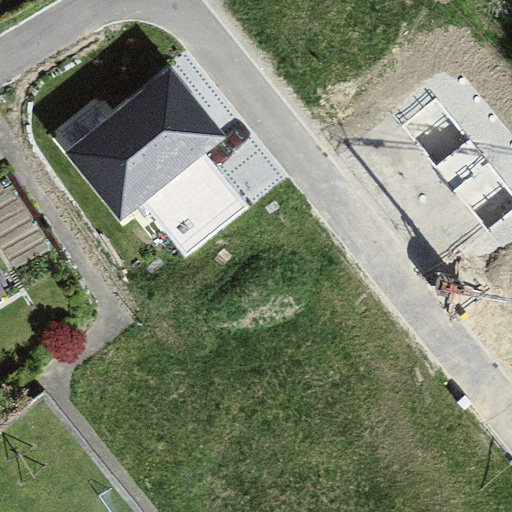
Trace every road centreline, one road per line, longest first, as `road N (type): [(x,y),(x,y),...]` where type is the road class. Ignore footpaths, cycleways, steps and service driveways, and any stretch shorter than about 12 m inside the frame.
road 1 (residential): [(158,0),(190,26),(511,419)]
road 2 (track): [(50,376),(159,511)]
road 3 (residential): [(0,61),(105,0)]
